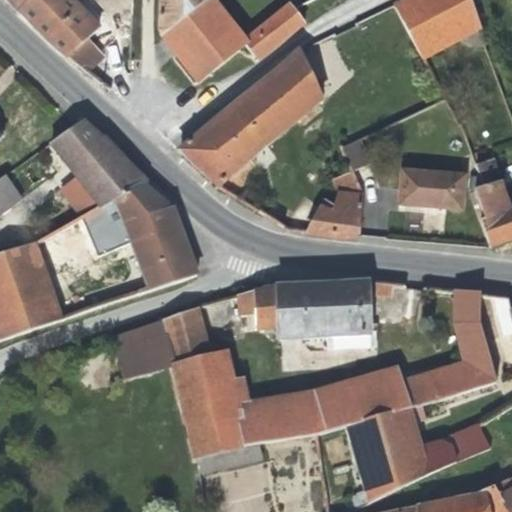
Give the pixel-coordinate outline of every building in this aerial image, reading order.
[(9,0),(19,9),(29,0),(9,0)] [(95,26),(77,6),(71,0),(31,0),(18,12),(47,41),(54,48),(67,59),(87,74),(104,57),(88,40),(99,30),(95,26)] [(90,5),(85,0),(82,0),(77,6),(95,26),(103,19),(90,5)] [(209,0),(160,0),(159,31),(159,34),(160,35),(209,0)] [(242,42),(211,0),(209,0),(160,35),(175,55),(198,84),(245,46),(242,42)] [(478,30),(467,0),(408,0),(394,8),(421,59),(462,38),(470,52),(484,46),(478,30)] [(257,61),(304,23),(294,10),(290,4),(242,42),(245,46),(257,61)] [(217,188),(321,102),(298,52),(192,141),(180,151),(179,153),(217,188)] [(466,122),(460,113),(453,117),(458,127),(466,122)] [(67,164),(101,140),(82,122),(75,127),(51,144),(67,164)] [(343,144),(350,168),(374,162),(367,137),(343,144)] [(77,175),(114,150),(108,143),(103,138),(101,140),(67,164),(77,175)] [(113,201),(142,186),(145,183),(114,150),(77,175),(80,180),(70,189),(87,214),(88,213),(113,201)] [(511,213),(510,214),(502,191),(492,162),(475,168),(482,189),(473,191),(484,221),(480,223),(488,248),(511,241),(511,240),(511,213)] [(359,238),(363,197),(363,194),(353,172),(333,180),(339,195),(335,210),(332,215),(320,208),(307,234),(334,237),(346,239),(347,237),(359,238)] [(462,211),(464,177),(401,172),(398,206),(428,208),(462,211)] [(0,214),(22,199),(5,175),(0,179),(0,214)] [(189,256),(172,208),(169,209),(142,186),(113,201),(125,225),(143,272),(189,256)] [(511,213),(511,188),(502,191),(510,214),(511,213)] [(335,210),(325,202),(320,208),(332,215),(335,210)] [(60,322),(44,274),(103,240),(88,213),(87,214),(34,244),(0,255),(0,341),(60,322)] [(193,267),(189,256),(143,272),(150,292),(196,277),(193,267)] [(303,340),(302,285),(277,286),(278,329),(278,341),(303,340)] [(369,325),(368,296),(380,296),(381,292),(391,293),(392,288),(331,286),(302,285),(303,340),(326,339),(327,351),(376,348),(375,325),(369,325)] [(278,329),(277,286),(253,292),(237,296),(236,296),(240,317),(254,317),(255,331),(278,329)] [(422,406),(496,384),(481,329),(480,325),(480,323),(479,295),(455,292),(454,323),(465,364),(402,383),(400,376),(331,395),(342,430),(347,428),(408,410),(412,409),(422,406)] [(511,310),(511,311),(508,299),(492,296),(502,336),(511,333),(511,310)] [(226,302),(207,304),(210,324),(228,322),(226,302)] [(238,412),(224,354),(209,358),(197,307),(193,308),(194,311),(162,322),(173,367),(195,459),(247,448),(238,412)] [(173,367),(162,322),(113,339),(124,381),(173,367)] [(342,430),(331,395),(314,400),(278,406),(284,442),(315,437),(342,430)] [(284,442),(278,406),(257,409),(265,444),(284,442)] [(265,444),(257,409),(238,412),(247,448),(259,446),(265,444)] [(456,464),(451,447),(441,441),(419,447),(408,410),(347,428),(369,504),(456,464)] [(511,442),(511,410),(498,420),(511,442)] [(456,464),(490,453),(480,427),(441,441),(451,447),(456,464)] [(199,474),(262,460),(259,446),(247,448),(195,459),(199,474)] [(511,511),(511,478),(507,480),(493,487),(507,511),(511,511)] [(507,511),(493,487),(479,492),(480,495),(398,511),(507,511)]
